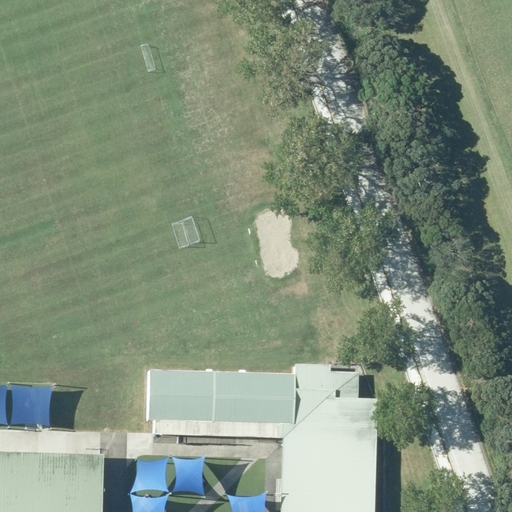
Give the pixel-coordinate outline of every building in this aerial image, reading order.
[(370,511),(373,404),(355,404),(355,376),(328,376),(328,368),(327,368),(291,367),(291,373),(144,370),(142,426),(150,426),(152,426),(282,429),(282,441),(279,511),(370,511)] [(39,422),(50,425),(49,416),(49,401),(53,387),(39,389),(23,388),(9,384),(13,398),(12,414),(10,425),(20,422),(39,422)] [(282,429),(152,426),(152,438),(282,441),(282,429)] [(141,458),(132,455),(135,463),(136,474),(135,482),(132,491),(140,489),(149,488),(158,490),(168,494),(166,484),(165,475),(167,465),(172,456),(161,459),(150,460),(141,458)] [(0,511),(99,511),(101,459),(0,456),(0,511)] [(180,459),(172,456),(173,464),(175,475),(174,482),(171,492),(179,490),(188,489),(197,491),(207,494),(205,484),(204,476),(206,465),(211,456),(199,459),(189,460),(180,459)] [(138,497),(130,494),(132,502),(133,511),(163,511),(165,504),(169,495),(158,498),(148,499),(138,497)] [(237,500),(228,497),(231,504),(232,511),(262,511),(264,505),(268,496),(257,499),(247,500),(237,500)]
